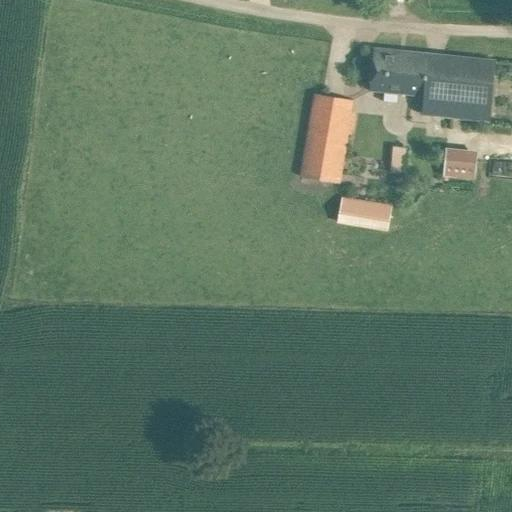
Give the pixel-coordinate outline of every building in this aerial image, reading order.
[(490,121),(496,61),(430,55),(430,54),(374,48),(370,88),(385,90),(384,95),(398,97),(399,91),(423,94),(421,113),(490,121)] [(337,182),(351,99),(314,92),(300,176),(337,182)] [(391,145),(389,171),(404,171),(406,146),(391,145)] [(475,181),(479,152),(447,148),(443,177),(475,181)] [(342,197),(338,221),(386,229),(390,206),(384,205),(370,202),(342,197)]
